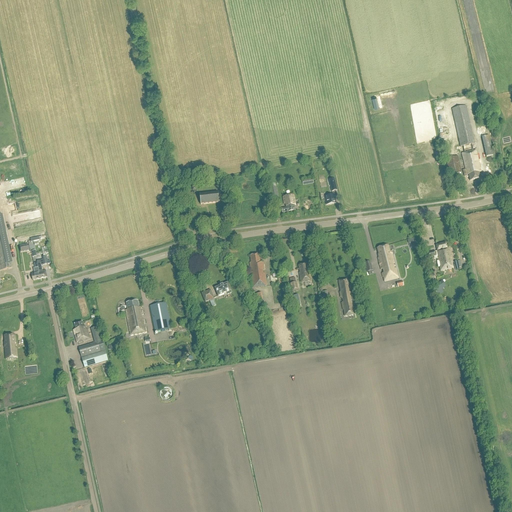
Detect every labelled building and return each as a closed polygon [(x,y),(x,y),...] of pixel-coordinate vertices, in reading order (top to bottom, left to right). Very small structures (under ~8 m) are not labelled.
[(473,152),(471,145),(474,144),(466,107),(452,110),(460,148),(463,147),(465,154),(462,154),(465,170),(462,171),(463,176),(468,175),(470,181),(480,179),(478,173),(480,173),(476,151),(473,152)] [(448,135),(443,111),(440,112),(439,109),(433,110),(436,129),(435,129),(436,137),(448,135)] [(493,156),(489,136),(482,138),(486,158),(493,156)] [(445,159),(449,176),(461,173),(458,157),(445,159)] [(269,186),(272,202),(278,201),(275,185),(269,186)] [(200,196),(201,205),(219,204),(221,201),(221,196),(218,194),(200,196)] [(295,206),(293,196),(283,198),(284,205),(286,205),(287,209),(285,209),(281,210),(282,214),(295,212),(294,207),(295,206)] [(333,196),(325,198),(325,200),(326,206),(328,205),(336,204),(335,198),(334,198),(333,196)] [(22,221),(38,218),(37,213),(21,217),(22,221)] [(0,271),(11,269),(10,265),(12,264),(2,215),(0,215),(0,271)] [(30,224),(32,233),(42,231),(40,222),(30,224)] [(415,239),(407,241),(408,244),(412,243),(413,249),(418,248),(416,242),(415,239)] [(437,256),(438,262),(437,262),(438,268),(440,268),(441,272),(453,268),(452,264),(453,263),(449,249),(447,249),(446,243),(436,246),(437,252),(436,252),(435,251),(428,254),(429,259),(437,256)] [(378,259),(381,270),(382,270),(383,274),(382,274),(383,278),(384,278),(385,282),(398,279),(391,252),(390,252),(388,246),(378,249),(380,258),(378,259)] [(253,288),(266,287),(265,274),(263,274),(262,271),(264,271),(263,263),(261,263),(260,255),(250,256),(251,263),(250,264),(253,288)] [(35,269),(38,268),(39,272),(41,280),(47,279),(46,271),(42,272),(41,266),(44,266),(48,265),(46,257),(43,258),(44,261),(37,262),(37,264),(34,264),(35,269)] [(306,268),(305,265),(299,267),(300,272),(299,272),(300,276),(301,283),(310,281),(308,274),(307,274),(307,272),(308,272),(307,268),(306,268)] [(41,280),(39,272),(38,268),(35,269),(33,269),(34,273),(31,274),(33,281),(41,280)] [(277,273),(280,285),(285,284),(282,272),(277,273)] [(449,289),(458,287),(455,272),(446,274),(449,289)] [(345,317),(354,315),(349,288),(348,288),(347,280),(338,282),(340,293),(339,293),(340,299),(342,298),(343,303),(341,304),(343,311),(343,310),(345,317)] [(232,294),(231,292),(232,292),(228,284),(215,289),(218,298),(227,294),(228,296),(232,294)] [(434,288),(437,293),(443,290),(439,284),(434,288)] [(202,295),(206,303),(214,300),(210,291),(202,295)] [(126,312),(130,333),(130,336),(146,333),(143,320),(142,321),(141,317),(143,316),(141,309),(139,309),(138,302),(126,305),(128,311),(126,312)] [(155,333),(169,330),(169,331),(172,331),(171,330),(166,304),(150,307),(155,333)] [(84,328),(82,323),(74,325),(76,330),(73,331),(77,344),(90,340),(87,330),(86,331),(85,328),(84,328)] [(95,343),(79,348),(85,369),(94,366),(106,362),(108,362),(98,328),(91,330),(95,343)] [(5,343),(4,343),(6,367),(10,367),(17,366),(20,366),(18,353),(16,353),(15,350),(18,350),(16,336),(5,337),(5,343)] [(3,371),(1,366),(0,360),(0,387),(1,394),(9,392),(4,371),(3,371)] [(162,399),(164,400),(167,401),(170,400),(172,398),(174,396),(174,393),(173,390),(171,388),(168,387),(166,387),(163,388),(161,390),(160,392),(160,394),(161,397),(162,399)]
